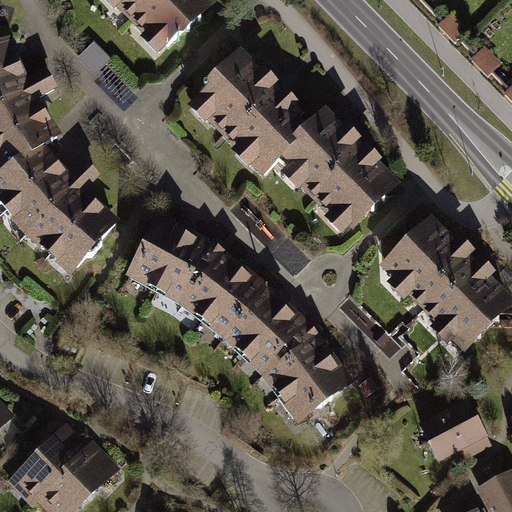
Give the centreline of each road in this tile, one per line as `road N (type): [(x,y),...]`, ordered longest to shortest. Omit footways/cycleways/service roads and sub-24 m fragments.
road 1 (residential): [(0,342),(180,428),(260,479)]
road 2 (secondary): [(511,176),(338,0)]
